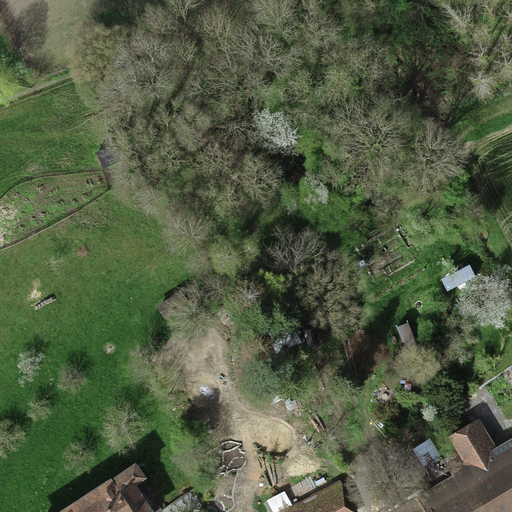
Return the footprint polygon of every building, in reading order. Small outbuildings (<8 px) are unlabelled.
[(454,303),(458,318),(480,313),(476,298),(454,303)] [(495,511),(511,511),(511,450),(496,460),(475,424),(452,438),(458,448),(495,511)] [(373,511),(495,511),(458,448),(426,468),(441,493),(423,505),(412,488),(373,511)] [(141,477),(135,468),(70,511),(147,511),(130,485),(141,477)] [(293,508),(284,511),(352,511),(355,511),(342,486),(294,511),(293,508)]
